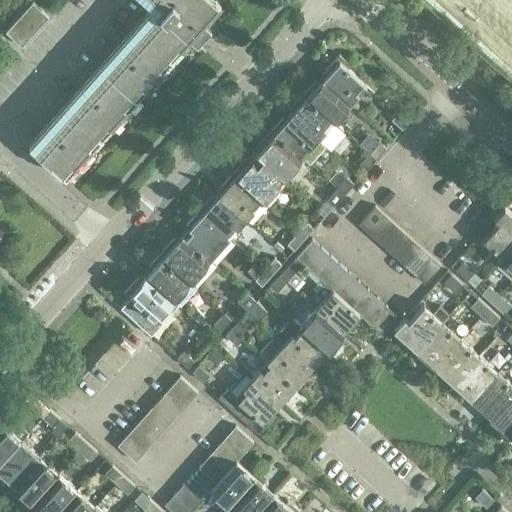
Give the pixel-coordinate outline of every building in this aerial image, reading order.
[(33,146),(66,176),(84,156),(89,160),(89,159),(85,155),(117,120),(121,124),(124,120),(120,116),(155,78),(159,82),(160,81),(155,77),(190,38),(206,53),(207,52),(191,37),(221,4),(216,0),(156,0),(161,4),(33,146)] [(33,2),(6,31),(22,46),(49,16),(33,2)] [(329,71),(322,78),(350,103),(367,84),(348,67),(351,63),(340,53),(326,68),(329,71)] [(350,103),(322,78),(317,83),(315,81),(303,94),(333,121),(350,103)] [(333,121),(303,94),(294,104),(296,106),(290,114),(325,145),(326,144),(318,137),(333,121)] [(402,128),(409,121),(398,111),(391,118),(402,128)] [(325,145),(290,114),(285,119),(282,117),(271,129),(301,156),(302,155),(309,162),(325,145)] [(137,129),(111,153),(130,173),(156,149),(137,129)] [(301,156),(271,129),(259,143),(261,146),(254,154),(281,178),(301,156)] [(375,158),(386,146),(379,140),(368,152),(375,158)] [(375,158),(368,152),(359,162),(366,168),(375,158)] [(281,178),(254,154),(248,160),(245,158),(231,174),(261,201),(281,178)] [(261,201),(231,174),(221,185),(224,187),(218,194),(245,218),(261,201)] [(343,194),(354,182),(347,176),(337,188),(330,181),(330,182),(343,194)] [(343,194),(330,182),(320,191),(334,204),(343,194)] [(245,218),(218,194),(212,200),(210,197),(199,209),(229,236),(245,218)] [(359,223),(369,232),(385,214),(375,205),(359,223)] [(511,243),(511,213),(504,207),(494,218),(497,221),(482,238),(501,255),(511,243)] [(229,236),(199,209),(186,224),(189,226),(182,234),(209,259),(229,236)] [(369,232),(378,240),(395,222),(385,214),(369,232)] [(303,238),(314,227),(307,220),(296,232),(303,238)] [(378,240),(388,248),(404,230),(395,222),(378,240)] [(388,248),(397,257),(413,239),(404,230),(388,248)] [(303,238),(296,232),(287,242),(294,249),(303,238)] [(209,259),(182,234),(175,241),(173,238),(159,254),(198,289),(201,285),(192,277),(209,259)] [(312,239),(296,256),(306,266),(322,248),(312,239)] [(397,257),(407,265),(422,247),(413,239),(397,257)] [(511,243),(501,255),(511,265),(511,243)] [(407,265),(416,273),(432,256),(422,247),(407,265)] [(322,248),(306,266),(315,274),(331,256),(322,248)] [(198,289),(159,254),(149,265),(152,267),(145,274),(173,299),(175,296),(184,304),(198,289)] [(271,274),(281,262),(274,256),(264,268),(271,274)] [(331,256),(315,274),(324,282),(340,264),(331,256)] [(416,273),(426,282),(442,265),(432,256),(416,273)] [(463,260),(455,268),(467,279),(474,271),(463,260)] [(296,268),(290,262),(279,274),(286,280),(296,268)] [(340,264),(324,282),(331,289),(333,291),(349,273),(340,264)] [(271,274),(264,268),(255,277),(262,283),(271,274)] [(455,292),(463,283),(451,272),(444,281),(455,292)] [(349,273),(333,291),(343,299),(359,281),(349,273)] [(173,299),(145,274),(140,280),(138,278),(124,293),(128,296),(121,306),(146,329),(173,299)] [(286,280),(279,274),(270,284),(277,290),(286,280)] [(359,281),(343,299),(352,307),(368,290),(359,281)] [(488,284),(481,292),(493,302),(500,294),(488,284)] [(331,289),(315,307),(343,331),(349,324),(351,327),(361,316),(352,307),(343,299),(333,291),(331,289)] [(267,310),(251,295),(245,290),(237,299),(247,309),(225,333),(236,343),(243,337),(239,333),(255,315),(259,319),(267,310)] [(368,290),(352,307),(361,316),(377,298),(368,290)] [(511,305),(500,294),(493,302),(510,318),(511,316),(511,305)] [(481,315),(489,307),(477,297),(470,305),(481,315)] [(377,298),(361,316),(371,324),(387,306),(377,298)] [(408,322),(403,318),(393,329),(416,351),(442,322),(448,315),(439,306),(433,314),(423,305),(408,322)] [(387,306),(371,324),(380,333),(396,315),(387,306)] [(343,331),(315,307),(299,324),(329,351),(340,339),(338,337),(343,331)] [(492,325),(500,317),(489,307),(481,315),(492,325)] [(221,329),(231,319),(224,312),(214,323),(221,329)] [(442,322),(416,351),(427,360),(424,362),(432,370),(460,338),(442,322)] [(329,351),(299,324),(284,342),(283,342),(311,367),(316,360),(319,363),(329,351)] [(125,364),(146,342),(131,328),(110,350),(125,364)] [(283,342),(284,342),(274,333),(258,351),(267,360),(297,387),(308,375),(306,372),(311,367),(283,342)] [(460,338),(432,370),(438,375),(441,372),(453,383),(479,355),(460,338)] [(177,356),(188,366),(194,359),(183,349),(177,356)] [(479,355),(453,383),(464,393),(462,395),(470,402),(497,371),(479,355)] [(267,360),(251,378),(279,402),(285,396),(287,398),(297,387),(267,360)] [(209,373),(198,363),(192,370),(203,380),(209,373)] [(511,384),(497,371),(470,402),(476,408),(478,406),(490,416),(511,391),(511,384)] [(180,376),(171,386),(189,402),(198,392),(180,376)] [(251,378),(236,394),(227,386),(218,395),(257,431),(276,410),(273,408),(279,402),(251,378)] [(171,386),(162,395),(180,412),(189,402),(171,386)] [(34,409),(42,401),(30,390),(23,399),(34,409)] [(511,391),(490,416),(501,426),(499,428),(507,434),(511,428),(511,391)] [(162,395),(153,405),(171,422),(180,412),(162,395)] [(153,405),(144,415),(163,431),(171,422),(153,405)] [(53,426),(61,418),(49,408),(42,416),(53,426)] [(144,415),(136,425),(154,441),(163,431),(144,415)] [(0,424),(0,463),(21,440),(2,423),(0,424)] [(136,425),(127,435),(145,451),(154,441),(136,425)] [(253,442),(235,426),(226,436),(244,452),(253,442)] [(79,449),(86,441),(75,431),(67,439),(79,449)] [(135,462),(145,451),(127,435),(117,445),(135,462)] [(244,452),(226,436),(217,445),(235,462),(236,461),(244,452)] [(21,440),(0,463),(0,477),(2,475),(14,485),(39,457),(21,440)] [(90,459),(97,451),(86,441),(79,449),(90,459)] [(235,462),(217,445),(208,455),(227,471),(235,462)] [(227,471),(208,455),(200,465),(218,481),(227,471)] [(39,457),(14,485),(24,495),(22,498),(30,504),(58,473),(39,457)] [(235,462),(227,471),(218,481),(211,489),(230,506),(259,474),(250,466),(247,470),(236,461),(235,462)] [(116,482),(123,474),(112,464),(104,472),(116,482)] [(218,481),(200,465),(191,475),(209,491),(211,489),(218,481)] [(58,473),(30,504),(36,510),(39,508),(43,511),(56,511),(76,490),(58,473)] [(127,492),(134,484),(123,474),(116,482),(127,492)] [(259,474),(230,506),(237,511),(257,511),(274,494),(262,483),(265,479),(259,474)] [(209,491),(191,475),(182,485),(200,501),(209,491)] [(200,501),(182,485),(173,495),(192,511),(200,501)] [(482,488),(475,496),(486,506),(493,498),(482,488)] [(76,490),(56,511),(89,511),(95,506),(76,490)] [(274,494),(257,511),(290,511),(295,507),(288,500),(285,504),(274,494)] [(190,511),(192,511),(173,495),(164,505),(172,511),(190,511)] [(148,511),(155,511),(160,507),(149,497),(141,505),(148,511)]
